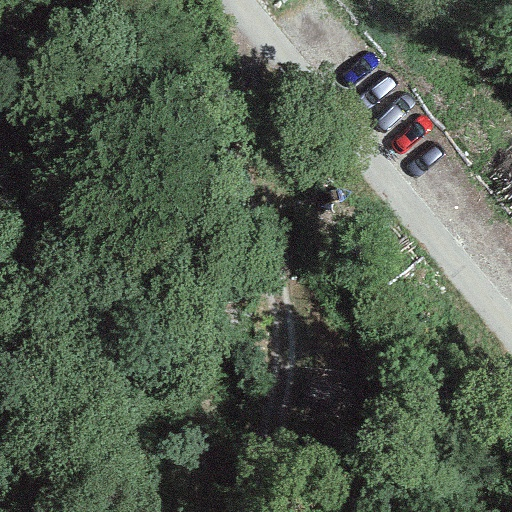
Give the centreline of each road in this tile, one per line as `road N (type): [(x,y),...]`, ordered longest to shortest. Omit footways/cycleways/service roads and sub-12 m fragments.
road 1 (track): [(256,33),(246,104),(289,333),(266,455),(267,511)]
road 2 (residential): [(228,0),(511,349)]
